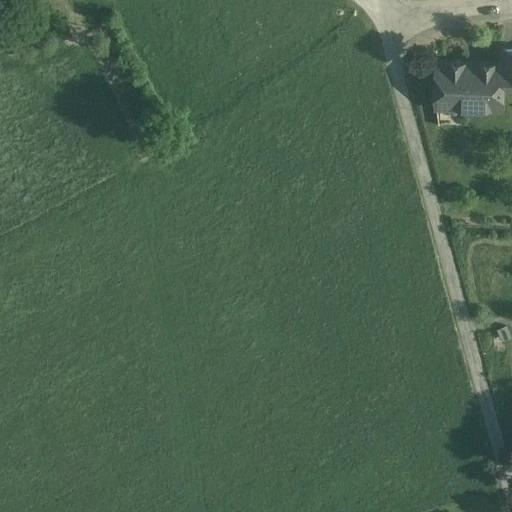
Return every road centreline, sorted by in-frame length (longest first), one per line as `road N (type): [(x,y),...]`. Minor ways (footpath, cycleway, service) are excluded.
road 1 (unclassified): [(386,13),(396,79),(511,506)]
road 2 (residential): [(386,13),(511,5)]
